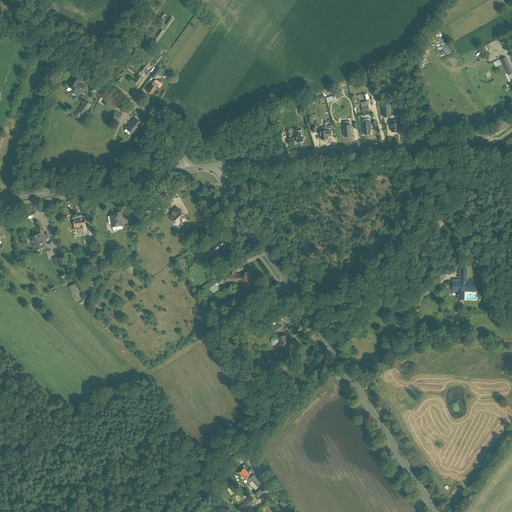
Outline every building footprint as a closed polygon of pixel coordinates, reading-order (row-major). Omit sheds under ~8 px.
[(154,41),(156,43),(164,32),(162,31),(154,41)] [(506,57),(501,60),(506,71),(511,68),(506,57)] [(140,71),(143,73),(149,64),(144,61),(141,64),(144,66),(140,71)] [(158,66),(151,76),(154,79),(157,74),(161,77),(165,71),(161,69),(158,66)] [(140,71),(139,72),(135,70),(129,79),(136,83),(138,79),(141,81),(146,75),(143,73),(140,71)] [(505,72),(497,75),(501,84),(504,83),(502,79),(507,77),(505,72)] [(81,95),(87,86),(81,82),(81,81),(74,76),(68,85),(75,90),(73,93),(77,95),(77,96),(78,96),(79,96),(80,96),(80,95),(81,95)] [(153,81),(147,91),(152,95),(159,85),(153,81)] [(82,113),(84,115),(87,110),(82,106),(75,116),(79,118),(82,113)] [(111,120),(118,123),(122,114),(115,111),(111,120)] [(134,135),(143,124),(135,118),(126,129),(134,135)] [(393,120),(389,121),(390,124),(390,128),(391,128),(391,132),(398,131),(397,127),(398,127),(398,123),(397,120),(396,120),(393,120)] [(350,121),(343,122),(344,129),(343,129),(343,133),(344,133),(344,137),(351,136),(351,132),(351,128),(350,128),(350,121)] [(362,123),(362,127),(363,131),(364,131),(364,134),(370,134),(370,130),(371,130),(370,122),(362,123)] [(320,131),(321,139),(328,139),(327,137),(332,136),(331,130),(327,131),(325,131),(325,128),(321,128),(321,131),(320,131)] [(148,201),(145,208),(153,211),(155,207),(156,205),(148,201)] [(176,207),(175,208),(175,209),(172,212),(173,213),(169,216),(172,219),(171,219),(171,221),(174,223),(175,223),(176,224),(180,220),(182,222),(186,217),(176,207)] [(110,215),(112,227),(123,225),(121,211),(116,212),(116,214),(110,215)] [(73,219),(75,227),(81,226),(83,234),(87,233),(84,217),(73,219)] [(30,238),(35,250),(45,245),(40,234),(30,238)] [(211,244),(205,248),(206,250),(208,249),(210,252),(214,249),(213,249),(215,248),(218,253),(223,250),(222,249),(226,246),(220,238),(212,243),(212,244),(211,244)] [(453,291),(458,291),(458,299),(464,299),(464,291),(475,291),(475,282),(466,281),(467,268),(461,268),(460,281),(453,281),(453,291)] [(223,278),(226,281),(239,282),(240,281),(246,289),(254,284),(250,279),(251,279),(247,274),(246,271),(242,275),(242,276),(236,275),(233,270),(223,278)] [(70,287),(74,295),(80,291),(76,284),(70,287)] [(274,329),(272,331),(274,334),(277,332),(283,328),(280,324),(274,328),(274,329)] [(271,340),(272,343),(273,344),(279,342),(281,350),(289,348),(288,343),(287,340),(288,340),(287,335),(272,339),(271,340)] [(253,493),(257,497),(265,490),(264,484),(255,473),(255,472),(251,468),(248,472),(244,467),(239,472),(242,475),(240,477),(243,479),(244,478),(246,481),(247,482),(248,483),(249,484),(252,481),(258,488),(253,493)] [(239,507),(242,511),(243,511),(253,503),(248,498),(246,500),(239,507)] [(280,503),(285,511),(292,511),(285,500),(280,503)] [(210,506),(213,511),(217,511),(220,510),(216,502),(210,506)]
